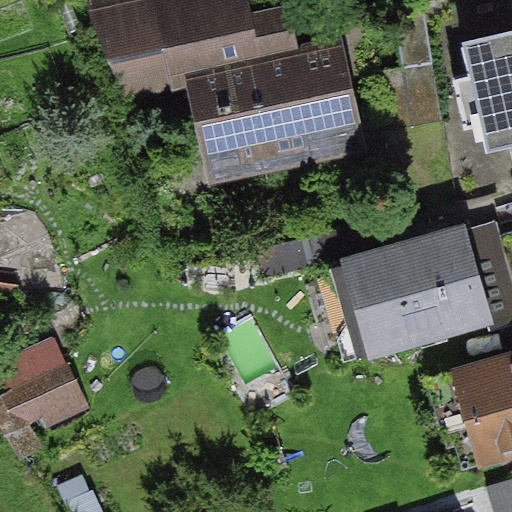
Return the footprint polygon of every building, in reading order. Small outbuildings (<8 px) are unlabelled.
[(131,96),(196,79),(218,172),(360,141),(347,85),(353,84),(344,46),(299,56),(289,12),(253,20),(247,0),(94,0),(96,17),(131,96)] [(386,133),(445,123),(425,3),(395,8),(405,68),(376,72),(386,133)] [(489,152),(511,146),(511,34),(464,45),(489,152)] [(474,261),(465,232),(432,241),(431,238),(401,246),(401,248),(350,264),(375,351),(488,318),(491,317),(474,261)] [(474,261),(491,317),(488,318),(492,330),(511,323),(511,267),(507,251),(474,261)] [(92,398),(65,342),(0,373),(0,393),(20,433),(92,398)] [(511,362),(469,375),(493,453),(511,447),(511,362)] [(71,493),(80,511),(113,511),(96,480),(71,493)]
